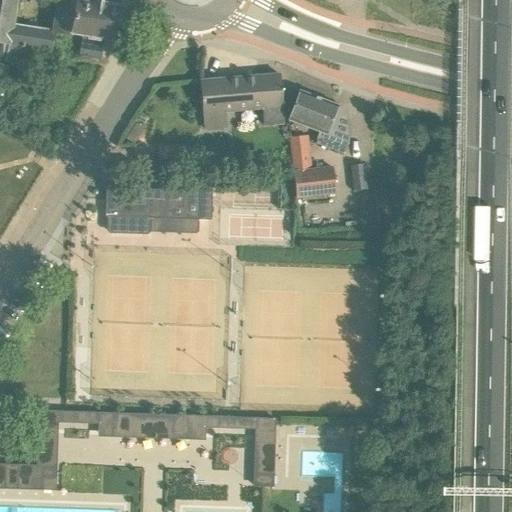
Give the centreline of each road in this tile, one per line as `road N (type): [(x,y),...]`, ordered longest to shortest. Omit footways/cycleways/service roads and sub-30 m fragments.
road 1 (motorway): [(495,0),(488,511)]
road 2 (residential): [(0,276),(171,14)]
road 3 (tertiary): [(511,94),(336,47),(230,0)]
